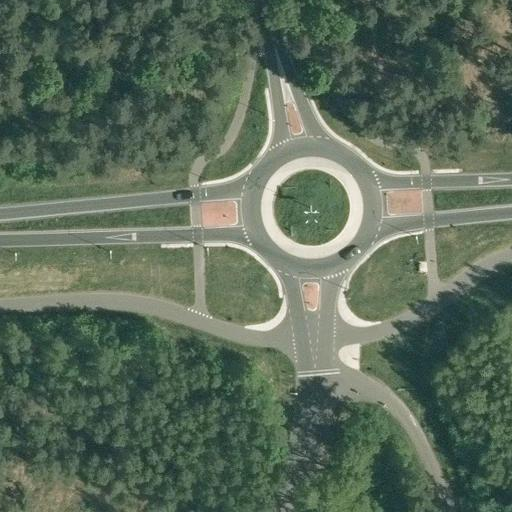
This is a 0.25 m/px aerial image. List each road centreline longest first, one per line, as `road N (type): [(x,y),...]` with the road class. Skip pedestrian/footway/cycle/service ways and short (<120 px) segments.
road 1 (unclassified): [(0,305),(114,299),(230,336),(312,340)]
road 2 (primary): [(0,241),(257,240)]
road 3 (primary): [(253,189),(0,214)]
road 4 (unclassified): [(450,511),(419,437),(393,399),(375,389),(315,387)]
road 5 (track): [(329,84),(427,54),(511,3)]
road 6 (primary): [(511,179),(366,180)]
road 7 (primary): [(370,227),(511,213)]
road 8 (unclassified): [(312,340),(356,336),(442,296)]
road 9 (tertiary): [(280,511),(315,387)]
